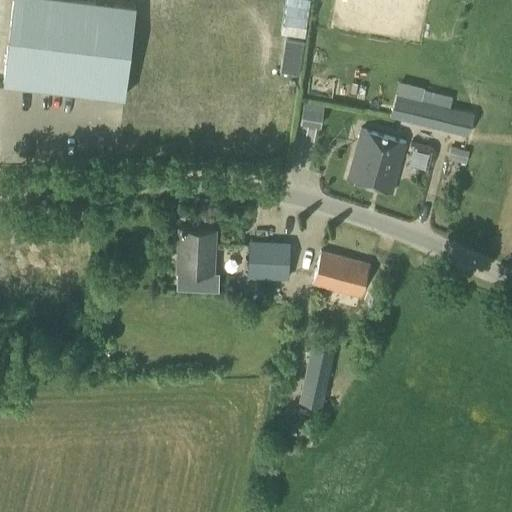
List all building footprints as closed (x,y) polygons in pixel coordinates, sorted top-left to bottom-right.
[(123,98),(135,5),(94,0),(12,0),(2,83),(123,98)] [(443,130),(449,106),(419,99),(413,122),(443,130)] [(452,103),(449,113),(471,121),(474,111),(452,103)] [(391,194),(400,161),(405,143),(360,130),(346,180),(391,194)] [(450,146),(447,159),(465,163),(468,151),(450,146)] [(212,272),(214,230),(177,228),(175,270),(212,272)] [(286,277),(288,243),(248,241),(247,275),(286,277)] [(354,312),(368,262),(320,250),(311,283),(322,286),(318,302),(354,312)] [(263,288),(241,289),(241,300),(264,300),(263,288)] [(321,406),(333,349),(310,344),(298,401),(321,406)]
